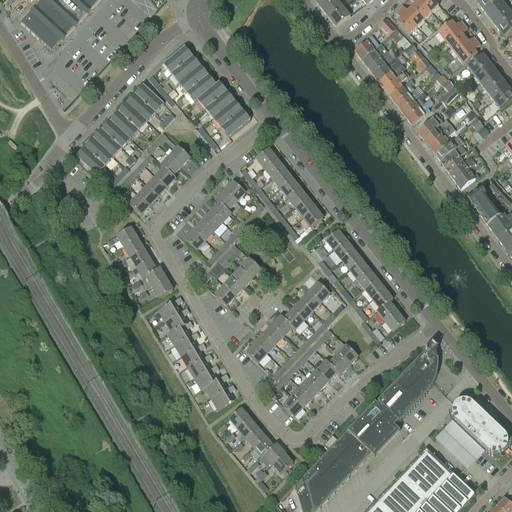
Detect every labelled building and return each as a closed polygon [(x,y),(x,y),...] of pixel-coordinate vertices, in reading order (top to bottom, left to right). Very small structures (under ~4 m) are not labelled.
[(6,0),(12,9),(25,1),(25,0),(6,0)] [(43,0),(21,25),(52,54),(102,1),(102,0),(43,0)] [(323,13),(337,1),(335,0),(321,0),(316,5),(323,13)] [(431,15),(415,0),(410,0),(410,1),(415,6),(412,10),(424,22),(431,15)] [(415,0),(431,15),(438,8),(430,0),(415,0)] [(484,13),(500,1),(498,0),(482,0),(477,4),(484,13)] [(343,10),(337,1),(323,13),(329,22),(343,10)] [(506,10),(500,1),(484,13),(490,22),(506,10)] [(424,22),(412,10),(408,14),(402,8),(399,11),(417,30),(424,22)] [(343,10),(329,22),(336,30),(351,19),(343,10)] [(511,18),(511,17),(506,10),(490,22),(497,30),(511,18)] [(417,30),(399,11),(395,15),(401,21),(397,24),(409,37),(417,30)] [(511,18),(497,30),(504,39),(511,32),(511,18)] [(387,21),(379,29),(389,39),(396,32),(387,21)] [(445,43),(465,27),(462,23),(456,28),(452,24),(438,34),(445,43)] [(468,31),(465,27),(445,43),(451,51),(465,40),(462,36),(468,31)] [(469,31),(464,35),(470,42),(474,38),(469,31)] [(398,45),(403,39),(398,34),(392,39),(398,45)] [(374,53),(374,52),(370,48),(375,44),(371,39),(366,43),(367,44),(365,46),(363,44),(358,48),(359,50),(355,54),(362,63),(374,53)] [(403,39),(398,45),(395,47),(398,50),(402,45),(407,51),(411,47),(404,39),(403,39)] [(465,40),(451,51),(457,59),(477,43),(474,39),(468,44),(465,40)] [(477,43),(457,59),(464,67),(478,56),(474,52),(481,47),(477,43)] [(374,53),(362,63),(368,71),(386,57),(388,55),(381,46),(374,52),(374,53)] [(411,47),(407,51),(401,56),(404,59),(406,57),(409,60),(417,53),(411,47)] [(172,77),(193,59),(185,49),(164,67),(172,77)] [(418,66),(423,61),(418,54),(409,61),(415,68),(418,66)] [(393,62),(388,55),(386,57),(368,71),(373,78),(393,62)] [(474,78),(490,66),(483,57),(467,69),(474,78)] [(193,59),(172,77),(180,86),(201,68),(193,59)] [(396,60),(393,62),(373,78),(379,85),(402,67),(396,60)] [(423,61),(418,66),(422,72),(429,67),(424,60),(423,61)] [(496,74),(490,66),(474,78),(481,86),(496,74)] [(405,71),(402,67),(379,85),(384,92),(397,82),(395,79),(403,73),(405,71)] [(201,68),(180,86),(188,95),(209,78),(201,68)] [(436,73),(429,80),(434,85),(440,78),(436,73)] [(496,74),(481,86),(487,95),(503,83),(496,74)] [(405,76),(397,82),(384,92),(390,99),(402,89),(400,86),(409,80),(405,76)] [(442,89),(448,82),(442,76),(436,83),(442,89)] [(217,87),(209,78),(188,95),(196,105),(198,103),(198,102),(220,85),(219,84),(217,87)] [(448,82),(442,89),(448,95),(453,90),(455,88),(448,82)] [(411,83),(402,89),(390,99),(395,106),(414,92),(411,88),(414,86),(411,83)] [(503,83),(487,95),(494,103),(509,91),(503,83)] [(227,94),(220,85),(198,102),(198,103),(206,112),(227,94)] [(466,97),(470,94),(464,85),(460,89),(466,97)] [(167,86),(163,90),(163,91),(165,93),(167,96),(172,92),(167,86)] [(144,87),(127,105),(148,124),(164,106),(144,87)] [(448,95),(440,103),(446,110),(460,96),(453,90),(448,95)] [(511,94),(509,91),(494,103),(501,112),(511,103),(511,94)] [(174,92),(168,96),(172,101),(178,97),(174,92)] [(419,99),(414,92),(395,106),(401,114),(419,99)] [(472,92),(470,94),(466,97),(469,102),(476,97),(472,92)] [(235,103),(227,94),(206,112),(214,121),(235,103)] [(424,96),(419,99),(401,114),(406,121),(425,106),(422,102),(426,99),(424,96)] [(235,103),(214,121),(221,130),(243,113),(235,103)] [(425,106),(406,121),(412,128),(430,114),(428,111),(434,107),(430,103),(425,106)] [(464,108),(453,118),(458,124),(472,111),(466,104),(463,107),(464,108)] [(127,105),(111,123),(131,142),(148,124),(127,105)] [(251,122),(243,113),(221,130),(230,140),(251,122)] [(471,114),(466,118),(470,123),(475,119),(471,114)] [(170,124),(163,118),(162,120),(164,122),(164,123),(168,126),(170,124)] [(424,144),(442,126),(436,118),(418,136),(424,144)] [(477,134),(484,129),(477,121),(471,127),(477,134)] [(111,123),(94,141),(114,160),(131,142),(111,123)] [(442,126),(424,144),(430,151),(452,130),(446,123),(442,126)] [(484,129),(477,134),(479,137),(477,139),(480,143),(483,141),(489,136),(484,129)] [(455,134),(452,130),(430,151),(436,158),(450,146),(446,142),(455,134)] [(163,135),(155,145),(163,152),(164,150),(160,146),(167,139),(163,135)] [(450,146),(436,158),(441,165),(461,148),(464,146),(459,139),(450,146)] [(94,141),(77,159),(97,178),(114,160),(94,141)] [(10,143),(7,146),(15,154),(18,151),(10,143)] [(163,152),(155,145),(146,154),(150,157),(153,160),(155,157),(153,154),(157,150),(161,154),(163,152)] [(466,154),(461,148),(441,165),(445,171),(462,157),(466,154)] [(170,159),(181,169),(190,160),(179,150),(170,159)] [(277,162),(269,152),(257,161),(265,171),(277,162)] [(150,157),(141,166),(149,173),(150,173),(151,172),(146,168),(153,160),(150,157)] [(464,160),(462,157),(445,171),(450,178),(465,167),(461,162),(462,160),(463,161),(464,160)] [(129,158),(125,162),(130,167),(134,163),(129,158)] [(181,169),(170,159),(162,168),(164,171),(173,178),(181,169)] [(284,171),(277,162),(265,171),(272,181),(284,171)] [(471,162),(465,167),(450,178),(456,185),(470,174),(468,171),(471,169),(472,170),(476,167),(471,162)] [(149,173),(141,166),(133,175),(136,178),(143,171),(147,175),(149,173)] [(164,171),(156,180),(167,190),(176,181),(173,178),(164,171)] [(253,181),(245,171),(241,174),(249,184),(253,181)] [(292,181),(284,171),(272,181),(280,191),(292,181)] [(473,178),(470,174),(456,185),(461,193),(476,182),(477,183),(480,181),(476,176),(473,178)] [(136,178),(133,175),(124,184),(128,187),(136,178)] [(167,190),(156,180),(148,189),(159,199),(167,190)] [(261,191),(253,181),(249,184),(257,194),(261,191)] [(300,191),(292,181),(280,191),(288,200),(300,191)] [(128,187),(124,184),(116,193),(119,197),(128,187)] [(234,184),(225,194),(237,204),(245,195),(234,184)] [(148,189),(139,198),(151,208),(159,199),(148,189)] [(473,208),(487,198),(481,189),(467,201),(472,208),(473,208)] [(268,201),(261,191),(257,194),(264,204),(268,201)] [(308,201),(300,191),(288,200),(296,210),(308,201)] [(237,204),(225,194),(217,203),(220,206),(228,213),(229,213),(237,204)] [(495,202),(490,195),(487,198),(473,208),(475,211),(478,215),(492,204),(495,202)] [(151,208),(139,198),(130,207),(142,218),(151,208)] [(276,211),(268,201),(264,204),(272,214),(276,211)] [(309,203),(308,201),(296,210),(297,213),(303,220),(315,211),(309,203)] [(497,211),(492,204),(478,215),(483,221),(497,211)] [(220,206),(212,214),(223,225),(232,216),(229,213),(228,213),(220,206)] [(251,218),(254,221),(263,212),(262,211),(264,209),(262,206),(259,209),(251,218)] [(284,220),(276,211),(272,214),(280,224),(284,220)] [(323,221),(315,211),(303,220),(311,230),(323,221)] [(502,218),(497,211),(483,221),(488,228),(502,218)] [(212,214),(203,224),(214,234),(223,225),(212,214)] [(502,219),(502,218),(488,228),(493,236),(509,224),(511,221),(511,216),(506,221),(504,217),(502,219)] [(254,221),(251,218),(245,224),(243,222),(240,225),(242,227),(243,226),(247,229),(254,221)] [(285,222),(284,220),(280,224),(281,225),(288,233),(292,230),(285,222)] [(511,227),(511,221),(509,224),(493,236),(498,243),(511,232),(511,228),(511,227)] [(203,224),(194,233),(206,243),(214,234),(203,224)] [(178,233),(184,240),(192,233),(186,226),(178,233)] [(243,226),(242,227),(237,233),(234,231),(231,234),(234,236),(234,235),(238,239),(247,229),(243,226)] [(124,249),(137,241),(131,230),(118,238),(124,249)] [(299,240),(292,230),(288,233),(295,243),(299,240)] [(334,253),(347,244),(338,234),(336,231),(321,242),(324,245),(326,243),(334,253)] [(511,232),(498,243),(503,250),(511,242),(511,232)] [(206,243),(194,233),(186,242),(197,252),(206,243)] [(234,235),(234,236),(225,245),(229,248),(238,239),(234,235)] [(114,241),(107,245),(109,249),(117,245),(114,241)] [(144,251),(137,241),(124,249),(130,259),(144,251)] [(511,242),(503,250),(509,257),(511,255),(511,242)] [(347,244),(334,253),(342,263),(354,254),(347,244)] [(229,248),(225,245),(217,254),(221,257),(229,248)] [(234,248),(226,256),(230,260),(229,260),(233,264),(242,254),(238,251),(234,248)] [(322,263),(327,259),(319,249),(310,256),(318,266),(322,263)] [(120,251),(113,256),(117,260),(124,256),(120,251)] [(150,262),(144,251),(130,259),(137,270),(150,262)] [(221,257),(217,254),(211,260),(205,254),(202,258),(212,267),(221,257)] [(354,254),(342,263),(350,273),(362,263),(354,254)] [(230,260),(226,256),(218,265),(221,269),(229,260),(230,260)] [(250,261),(241,271),(252,281),(261,271),(250,261)] [(127,262),(120,266),(123,270),(130,266),(127,262)] [(157,273),(156,273),(150,262),(137,270),(144,281),(147,279),(157,273)] [(322,263),(318,266),(326,276),(330,273),(322,263)] [(370,273),(362,263),(350,273),(358,283),(370,273)] [(221,269),(218,265),(209,274),(213,278),(221,269)] [(157,273),(147,279),(153,289),(166,282),(160,271),(156,273),(157,273)] [(241,271),(233,280),(244,290),(252,281),(241,271)] [(133,272),(126,277),(129,281),(136,277),(133,272)] [(338,282),(330,273),(326,276),(334,286),(338,282)] [(377,283),(370,273),(358,283),(365,293),(377,283)] [(213,278),(209,274),(200,284),(206,289),(211,284),(212,284),(214,281),(212,279),(213,278)] [(233,280),(224,289),(235,299),(244,290),(233,280)] [(319,286),(310,295),(321,306),(330,297),(323,290),(328,285),(324,280),(319,286)] [(173,292),(166,282),(153,289),(160,300),(173,292)] [(338,282),(334,286),(342,295),(346,292),(338,282)] [(140,283),(132,287),(135,292),(143,287),(140,283)] [(385,293),(377,283),(365,293),(373,302),(385,293)] [(235,299),(224,289),(216,298),(227,308),(235,299)] [(346,292),(342,295),(349,305),(353,302),(346,292)] [(385,293),(373,302),(381,312),(389,305),(393,303),(385,293)] [(146,294),(139,298),(142,302),(149,298),(146,294)] [(310,295),(301,304),(313,315),(321,306),(310,295)] [(165,324),(181,314),(177,307),(183,304),(180,300),(158,313),(165,324)] [(361,312),(353,302),(349,305),(357,315),(361,312)] [(313,315),(301,304),(293,313),(304,324),(313,315)] [(389,305),(381,312),(378,314),(386,324),(397,315),(389,305)] [(341,307),(332,316),(336,320),(344,310),(341,307)] [(187,311),(181,314),(165,324),(172,335),(188,325),(184,318),(189,315),(187,311)] [(361,312),(357,315),(364,324),(368,321),(361,312)] [(293,313),(285,322),(293,330),(295,333),(304,324),(293,313)] [(405,325),(397,315),(386,324),(393,334),(405,325)] [(336,320),(332,316),(323,325),(327,329),(336,320)] [(282,319),(273,328),(284,339),(293,330),(285,322),(282,319)] [(368,321),(364,324),(365,324),(361,327),(369,337),(373,334),(368,327),(371,325),(369,322),(369,321),(368,321)] [(172,335),(168,337),(175,348),(191,338),(187,332),(193,328),(190,324),(188,325),(172,335)] [(323,325),(315,334),(319,338),(327,329),(323,325)] [(273,328),(265,337),(276,348),(284,339),(273,328)] [(321,341),(324,344),(329,339),(331,341),(335,337),(329,332),(321,341)] [(319,338),(315,334),(306,344),(309,348),(319,338)] [(380,344),(373,334),(369,337),(377,347),(380,344)] [(197,335),(191,338),(175,348),(181,358),(197,348),(194,342),(199,339),(197,335)] [(265,337),(256,346),(267,357),(276,348),(265,337)] [(324,344),(321,341),(312,350),(315,353),(324,344)] [(306,344),(298,352),(302,355),(309,348),(306,344)] [(197,349),(197,348),(181,358),(188,370),(204,360),(200,353),(206,350),(203,346),(197,349)] [(267,357),(256,346),(247,356),(259,366),(267,357)] [(439,362),(439,360),(438,360),(437,361),(433,356),(438,350),(433,346),(378,404),(379,405),(378,406),(376,404),(360,420),(294,490),(295,490),(296,490),(302,511),(318,511),(324,507),(331,499),(338,492),(346,484),(353,477),(360,468),(397,430),(395,428),(397,425),(399,423),(400,424),(426,398),(427,397),(428,395),(430,393),(431,391),(432,389),(433,387),(434,386),(435,384),(435,383),(436,380),(437,378),(438,375),(438,373),(438,372),(439,368),(439,367),(439,364),(439,362)] [(347,348),(338,358),(349,368),(358,359),(347,348)] [(315,353),(312,350),(303,359),(307,363),(310,365),(318,356),(315,353)] [(302,355),(298,352),(290,361),(293,364),(302,355)] [(210,357),(204,360),(188,370),(195,381),(211,371),(207,364),(212,361),(210,357)] [(338,358),(330,367),(329,367),(338,375),(341,377),(349,368),(338,358)] [(307,363),(303,359),(294,368),(298,372),(307,363)] [(293,364),(290,361),(281,370),(285,373),(293,364)] [(327,364),(318,373),(329,384),(338,375),(329,367),(330,367),(327,364)] [(216,368),(211,371),(195,381),(202,392),(205,391),(204,390),(217,382),(214,376),(219,372),(216,368)] [(294,368),(286,377),(290,381),(298,372),(294,368)] [(285,373),(281,370),(272,379),(276,383),(285,373)] [(329,384),(318,373),(309,382),(320,393),(329,384)] [(226,377),(217,382),(204,390),(205,391),(211,401),(228,391),(223,384),(229,381),(226,377)] [(286,377),(278,386),(281,389),(290,381),(286,377)] [(320,393),(309,382),(301,391),(312,402),(320,393)] [(281,389),(278,386),(269,395),(272,399),(281,389)] [(233,388),(228,391),(211,401),(218,412),(234,402),(230,395),(236,392),(233,388)] [(301,391),(292,400),(304,411),(312,402),(301,391)] [(304,411),(292,400),(284,409),(295,420),(304,411)] [(456,407),(455,408),(454,409),(453,411),(453,412),(453,413),(452,414),(452,416),(452,417),(453,418),(453,419),(453,420),(454,422),(455,423),(456,424),(488,455),(490,456),(491,457),(492,457),(494,458),(495,458),(497,458),(498,458),(500,457),(501,457),(502,456),(503,456),(505,454),(506,453),(507,452),(508,451),(508,449),(508,448),(509,446),(509,445),(509,444),(508,443),(508,442),(508,441),(507,440),(507,439),(506,437),(505,437),(473,406),(472,406),(472,405),(471,405),(469,404),(468,404),(467,403),(466,403),(464,403),(462,403),(461,404),(459,405),(457,406),(456,407)] [(238,431),(250,421),(242,412),(230,421),(238,431)] [(250,421),(238,431),(246,440),(257,430),(250,421)] [(452,422),(435,440),(436,441),(466,470),(484,452),(452,422)] [(225,426),(218,431),(221,435),(228,430),(225,426)] [(257,430),(246,440),(253,450),(265,440),(257,430)] [(233,436),(226,441),(230,445),(236,439),(233,436)] [(333,437),(325,447),(330,451),(338,442),(333,437)] [(265,440),(253,450),(262,460),(266,457),(265,457),(273,450),(265,440)] [(241,445),(234,451),(237,454),(244,449),(241,445)] [(277,447),(273,450),(265,457),(266,457),(273,466),(285,457),(277,447)] [(460,511),(475,497),(457,480),(453,477),(426,451),(416,462),(409,469),(396,483),(390,490),(383,497),(371,510),(368,511),(460,511)] [(249,455),(242,460),(245,464),(252,458),(249,455)] [(293,467),(285,457),(273,466),(281,476),(293,467)] [(257,464),(250,469),(253,473),(260,468),(257,464)] [(259,479),(258,479),(261,483),(268,477),(265,474),(264,474),(259,479)] [(501,511),(511,511),(511,508),(504,501),(498,509),(501,511)]
